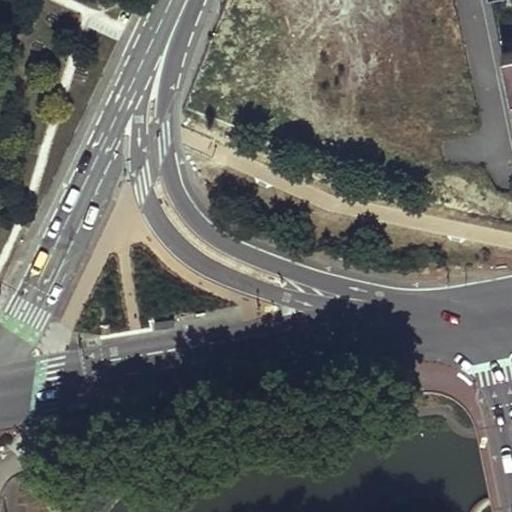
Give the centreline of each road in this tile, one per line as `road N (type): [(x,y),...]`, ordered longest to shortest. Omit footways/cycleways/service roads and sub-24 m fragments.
road 1 (primary): [(427,322),(244,254),(180,202),(163,142),(181,5)]
road 2 (primary): [(427,322),(0,393)]
road 3 (primary): [(181,5),(0,358)]
